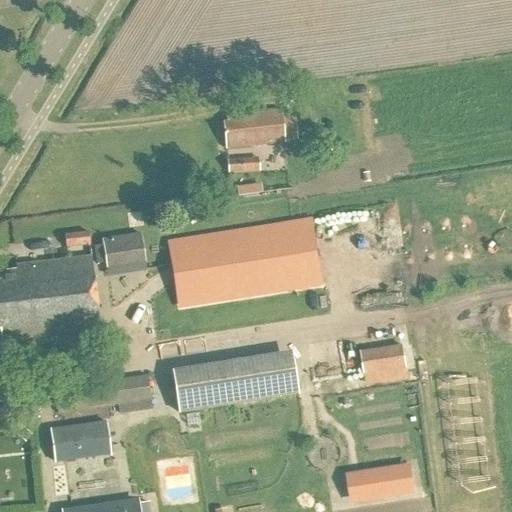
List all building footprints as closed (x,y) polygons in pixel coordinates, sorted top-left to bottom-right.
[(282,119),(281,110),(227,117),(227,124),(223,124),(227,151),(258,147),(257,144),(285,140),(285,139),(298,138),(295,117),(282,119)] [(227,160),(228,174),(243,173),(242,159),(227,160)] [(89,234),(65,237),(67,251),(91,248),(89,234)] [(140,235),(101,241),(102,246),(93,247),(95,265),(105,264),(105,269),(144,263),(140,235)] [(4,349),(100,337),(90,258),(17,267),(17,271),(0,272),(0,280),(0,284),(0,329),(2,329),(4,349)] [(287,298),(286,271),(153,276),(154,302),(287,298)] [(291,300),(322,294),(319,275),(288,281),(291,300)] [(291,352),(171,371),(178,415),(298,396),(291,352)] [(147,376),(54,391),(57,415),(151,402),(147,376)] [(327,404),(326,392),(314,393),(315,405),(327,404)] [(24,421),(38,419),(35,403),(21,405),(24,421)] [(105,421),(50,429),(54,465),(110,457),(105,421)] [(19,426),(13,434),(24,443),(30,435),(19,426)] [(140,511),(138,494),(60,505),(60,511),(140,511)] [(216,511),(264,511),(277,511),(276,495),(216,499),(216,511)]
